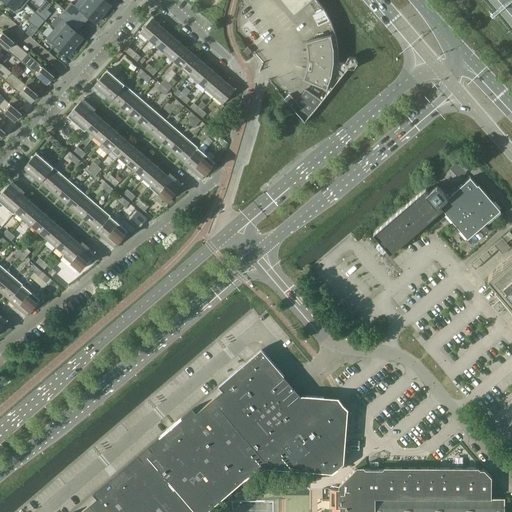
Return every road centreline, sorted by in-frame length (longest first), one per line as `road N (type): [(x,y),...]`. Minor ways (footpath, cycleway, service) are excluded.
road 1 (secondary): [(0,475),(256,255)]
road 2 (secondary): [(231,228),(0,429)]
road 3 (residential): [(0,349),(224,179)]
road 4 (secondary): [(438,67),(396,89),(231,228)]
road 5 (secondary): [(256,255),(455,84)]
road 6 (unclassified): [(388,353),(327,337),(256,255)]
